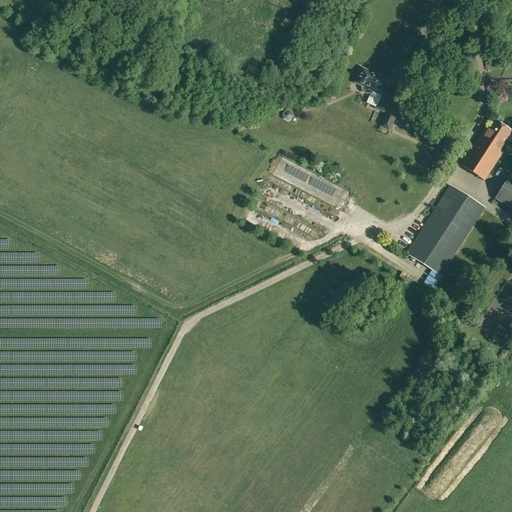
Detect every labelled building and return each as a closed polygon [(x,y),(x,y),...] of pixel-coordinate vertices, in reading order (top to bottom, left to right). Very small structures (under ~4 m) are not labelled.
[(385,79),(362,69),(355,83),(362,86),(361,89),(362,92),(364,94),(368,94),(370,93),(366,103),(376,108),(383,112),(393,92),(385,88),(385,90),(381,88),(385,79)] [(381,125),(389,129),(395,115),(388,111),(381,125)] [(499,150),(511,132),(494,121),(488,130),(486,128),(461,166),(483,181),(502,152),(499,150)] [(511,208),(511,181),(508,179),(496,199),(511,208)] [(451,187),(407,254),(441,275),(484,209),(451,187)]
